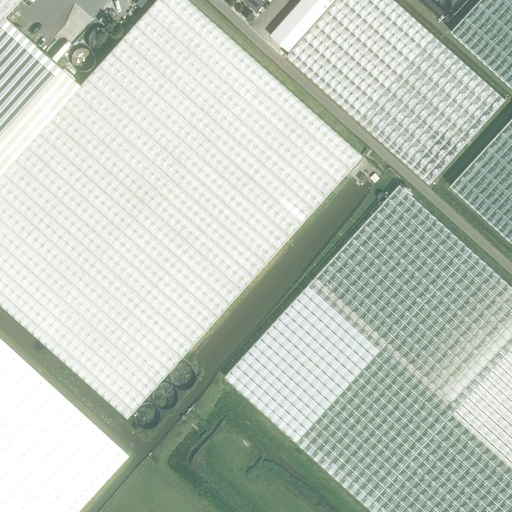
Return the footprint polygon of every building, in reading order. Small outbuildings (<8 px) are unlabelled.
[(0,306),(125,418),(361,154),(188,0),(154,0),(153,1),(144,12),(81,83),(0,173),(0,306)] [(0,0),(0,21),(6,15),(19,0),(0,0)] [(151,0),(138,0),(135,4),(144,12),(153,1),(151,0)] [(245,0),(257,10),(266,0),(245,0)] [(301,0),(271,34),(290,51),(336,0),(301,0)] [(336,0),(290,51),(287,55),(430,183),(507,99),(396,0),(336,0)] [(511,0),(477,0),(450,30),(511,86),(511,116),(449,185),(511,242),(511,0)] [(0,173),(81,83),(24,32),(25,32),(24,29),(21,26),(18,26),(6,15),(0,21),(0,173)] [(511,511),(511,289),(496,275),(399,184),(225,376),(324,465),(352,490),(375,511),(511,511)] [(3,339),(0,341),(0,511),(75,511),(128,454),(70,400),(5,341),(3,339)]
